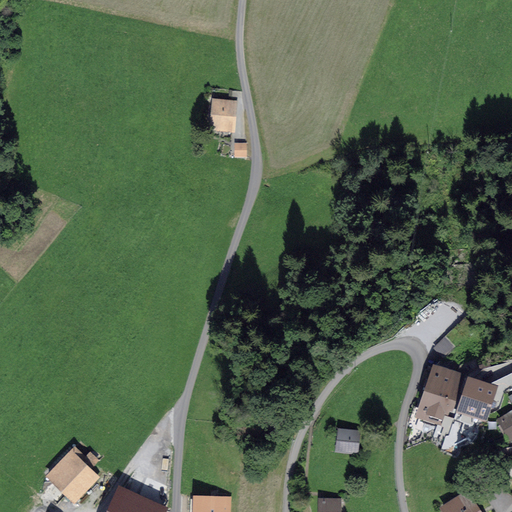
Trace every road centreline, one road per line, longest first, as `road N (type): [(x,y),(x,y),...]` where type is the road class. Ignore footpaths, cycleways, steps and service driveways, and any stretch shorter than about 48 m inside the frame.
road 1 (unclassified): [(175,511),(184,407),(258,166),(240,43),(244,0)]
road 2 (residential): [(407,511),(401,453),(420,359),(410,345),(391,343),(343,375),(307,422),(291,511)]
